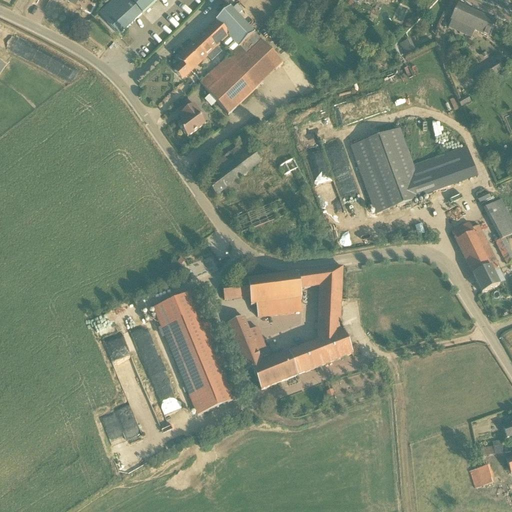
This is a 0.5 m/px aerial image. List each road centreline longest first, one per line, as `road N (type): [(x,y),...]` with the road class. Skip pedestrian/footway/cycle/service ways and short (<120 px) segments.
road 1 (residential): [(488,333),(441,261),(423,254),(302,267),(244,251),(119,82),(0,11)]
road 2 (track): [(408,511),(389,358),(488,333)]
road 3 (unknown): [(176,163),(290,80)]
road 4 (unknown): [(119,82),(217,0)]
